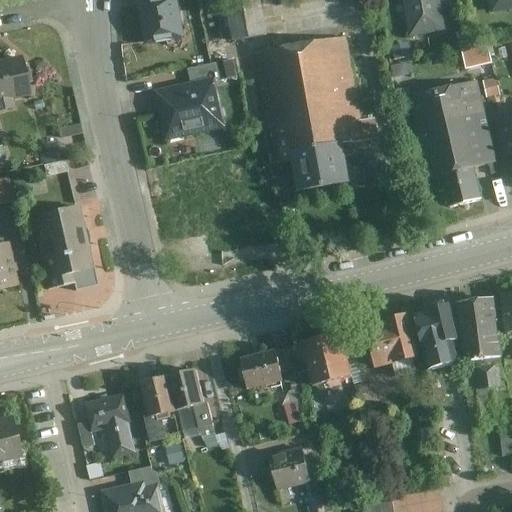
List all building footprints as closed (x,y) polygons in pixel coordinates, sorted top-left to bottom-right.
[(145,0),(138,1),(147,45),(188,37),(181,0),(145,0)] [(265,0),(243,0),(249,43),(271,39),(265,0)] [(442,0),(404,0),(411,35),(447,29),(442,0)] [(511,8),(511,0),(490,0),(493,12),(511,8)] [(348,36),(253,55),(268,130),(275,129),(282,164),(293,162),(298,192),(355,183),(350,145),(380,139),(377,117),(364,119),(348,36)] [(489,47),(465,53),(469,67),(492,62),(489,47)] [(0,109),(16,106),(14,98),(32,94),(23,54),(0,58),(0,109)] [(189,68),(192,81),(217,76),(221,75),(218,62),(189,68)] [(192,81),(154,90),(166,141),(229,126),(217,76),(192,81)] [(477,81),(411,97),(431,179),(439,177),(443,193),(447,192),(451,208),(482,200),(474,168),(497,163),(477,81)] [(511,114),(496,119),(505,156),(511,154),(511,114)] [(79,124),(61,128),(63,138),(81,135),(79,124)] [(42,164),(66,159),(64,150),(41,154),(42,164)] [(238,179),(255,170),(247,154),(230,163),(238,179)] [(43,165),(46,177),(69,173),(66,160),(43,165)] [(9,178),(0,179),(0,195),(2,203),(14,201),(9,178)] [(228,245),(264,238),(254,187),(218,194),(228,245)] [(81,206),(33,215),(47,289),(72,284),(70,273),(93,269),(81,206)] [(10,241),(0,243),(0,289),(19,284),(10,241)] [(511,304),(481,309),(494,408),(511,405),(511,304)] [(432,313),(417,317),(430,371),(458,364),(453,342),(457,341),(454,326),(455,326),(450,307),(432,311),(432,313)] [(387,325),(368,329),(377,367),(393,364),(395,375),(412,371),(413,370),(414,369),(414,368),(414,367),(412,359),(418,358),(409,318),(387,323),(387,325)] [(342,335),(303,345),(308,365),(314,387),(352,377),(342,335)] [(278,350),(242,358),(249,390),(285,382),(278,350)] [(198,370),(171,376),(179,411),(195,407),(201,430),(214,426),(208,404),(207,405),(198,370)] [(179,411),(171,376),(142,383),(150,416),(146,417),(152,443),(168,439),(163,415),(179,411)] [(125,394),(84,404),(92,433),(107,430),(114,459),(138,453),(131,425),(133,424),(125,394)] [(13,417),(0,420),(0,473),(6,472),(4,463),(23,458),(13,417)] [(494,457),(511,455),(511,434),(493,436),(494,457)] [(306,450),(270,458),(278,491),(313,483),(306,450)] [(130,472),(133,485),(146,482),(147,487),(160,484),(158,473),(153,471),(152,467),(130,472)] [(133,485),(101,492),(105,511),(166,511),(160,484),(147,487),(146,482),(133,485)] [(396,511),(393,494),(365,499),(367,511),(396,511)] [(309,498),(310,511),(328,511),(327,496),(309,498)]
